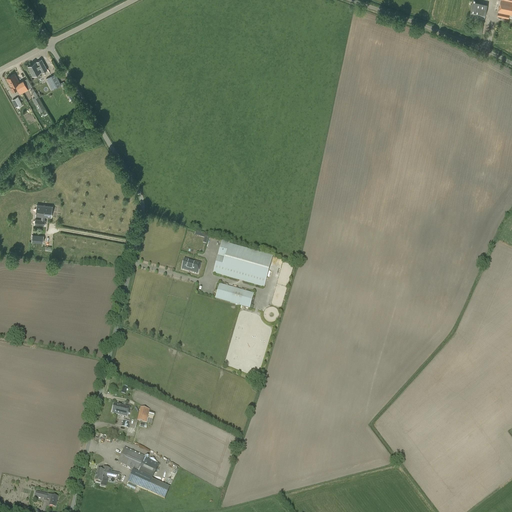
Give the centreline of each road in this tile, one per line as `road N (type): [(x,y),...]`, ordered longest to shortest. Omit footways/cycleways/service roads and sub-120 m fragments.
road 1 (unclassified): [(69,511),(141,200),(49,42)]
road 2 (unclassified): [(511,64),(357,0)]
